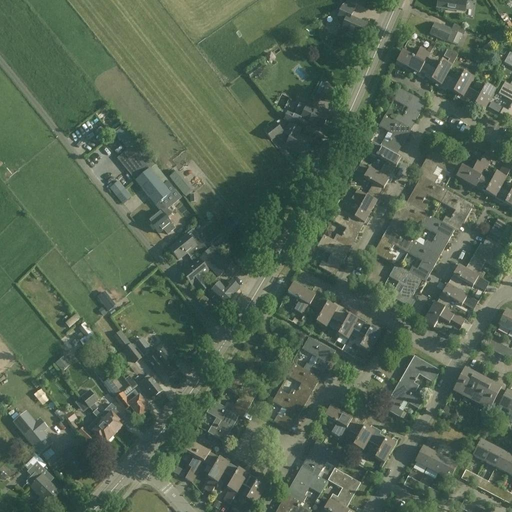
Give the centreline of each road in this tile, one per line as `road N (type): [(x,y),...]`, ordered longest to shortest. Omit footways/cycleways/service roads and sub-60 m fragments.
road 1 (secondary): [(225,340),(277,256),(400,0)]
road 2 (unclassified): [(225,340),(0,60)]
road 3 (residential): [(438,100),(408,155),(405,184),(333,293)]
road 4 (residential): [(293,450),(326,398),(358,387),(389,331)]
road 5 (secondary): [(140,458),(225,340)]
road 6 (residential): [(382,486),(452,368)]
road 7 (residential): [(402,338),(471,233)]
